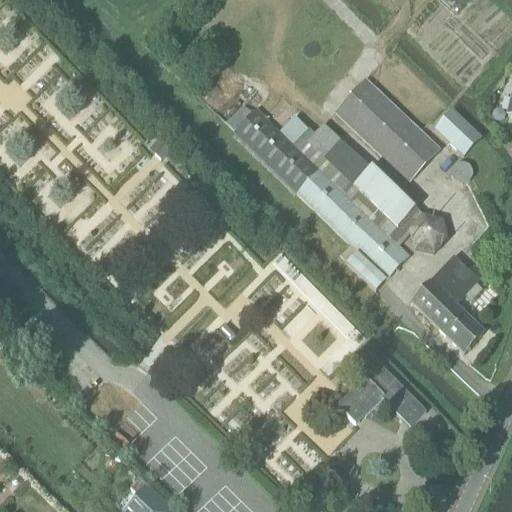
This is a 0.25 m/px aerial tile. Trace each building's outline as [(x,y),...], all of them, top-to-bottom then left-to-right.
[(409,185),(439,153),(366,83),(335,115),(409,185)] [(376,294),(377,292),(386,282),(387,283),(409,259),(399,250),(409,238),(409,237),(407,232),(422,218),(416,212),(372,170),(371,172),(322,129),(315,137),(309,132),(308,133),(295,121),(280,136),(256,112),(251,117),(244,109),(226,126),(235,134),(233,136),(297,196),(357,255),(346,266),(376,294)] [(464,159),(481,141),(451,113),(435,131),(464,159)] [(409,237),(409,238),(413,253),(434,258),(449,243),(443,222),(423,216),(422,218),(407,232),(409,237)] [(464,357),(484,335),(457,308),(479,285),(453,262),(411,305),(464,357)] [(426,416),(368,356),(352,372),(364,384),(337,410),(355,428),(382,403),(410,431),(426,416)]
